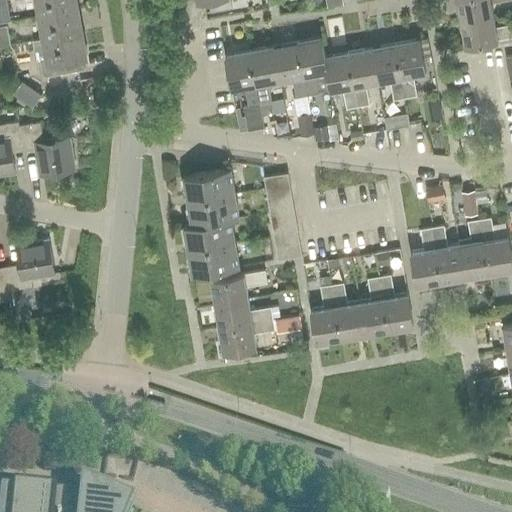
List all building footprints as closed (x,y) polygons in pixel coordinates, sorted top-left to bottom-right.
[(0,0),(0,22),(11,20),(7,0),(0,0)] [(36,0),(39,15),(79,8),(77,0),(36,0)] [(207,0),(210,11),(232,7),(230,0),(207,0)] [(501,0),(456,0),(461,20),(494,14),(492,2),(501,0)] [(83,32),(79,8),(39,15),(43,37),(43,39),(83,32)] [(511,23),(496,26),(494,14),(461,20),(465,45),(511,36),(511,23)] [(7,25),(0,26),(0,46),(11,44),(7,25)] [(87,55),(83,32),(43,39),(43,37),(34,39),(36,50),(39,50),(41,63),(44,76),(85,68),(83,56),(87,55)] [(325,56),(326,56),(322,36),(298,41),(307,94),(319,92),(315,72),(326,70),(327,69),(325,56)] [(420,38),(395,43),(405,97),(417,94),(413,74),(426,72),(420,38)] [(307,94),(298,41),(274,45),(281,83),(293,80),(296,96),(307,94)] [(405,97),(395,43),(372,47),(378,80),(390,78),(394,99),(405,97)] [(281,83),(274,45),(250,49),(260,103),(272,101),(269,85),(281,83)] [(378,80),(372,47),(348,52),(358,105),(369,103),(366,83),(378,80)] [(264,127),(260,103),(250,49),(226,54),(232,87),(245,85),(249,104),(244,105),(248,129),(264,127)] [(358,105),(348,52),(326,56),(325,56),(327,69),(326,70),(330,89),(343,87),(347,107),(358,105)] [(23,80),(14,93),(34,107),(43,93),(23,80)] [(272,101),(260,103),(263,115),(274,113),(272,101)] [(313,133),(310,113),(298,115),(302,135),(313,133)] [(392,115),(384,117),(386,128),(394,127),(392,115)] [(18,124),(19,124),(18,120),(0,123),(0,173),(14,171),(10,152),(23,149),(18,124)] [(43,140),(41,129),(40,121),(19,124),(18,124),(23,149),(35,147),(39,173),(74,167),(69,136),(43,140)] [(327,125),(315,127),(317,139),(329,137),(327,125)] [(363,139),(361,130),(351,132),(353,141),(363,139)] [(185,176),(193,223),(193,224),(231,217),(231,218),(239,217),(231,168),(185,176)] [(264,176),(266,187),(290,183),(288,172),(264,176)] [(266,186),(264,176),(264,175),(255,176),(257,188),(266,186)] [(292,194),(290,183),(266,187),(268,198),(292,194)] [(426,189),(428,203),(444,200),(442,186),(426,189)] [(479,214),(475,190),(463,192),(467,216),(479,214)] [(486,202),(485,190),(476,191),(477,203),(486,202)] [(294,205),(292,194),(268,198),(270,209),(294,205)] [(296,216),(294,205),(270,209),(272,220),(296,216)] [(302,255),(296,216),(272,220),(278,259),(302,255)] [(491,216),(480,218),(489,272),(511,267),(511,259),(508,234),(495,237),(491,216)] [(239,265),(231,218),(231,217),(193,224),(193,223),(185,224),(193,273),(239,265)] [(489,272),(480,218),(468,220),(472,240),(459,242),(465,276),(489,272)] [(465,276),(459,242),(447,245),(444,224),(432,226),(441,280),(465,276)] [(441,280),(432,226),(421,228),(424,248),(411,251),(417,284),(441,280)] [(19,263),(7,265),(11,290),(18,289),(33,287),(31,277),(53,273),(47,238),(16,243),(19,263)] [(377,253),(379,263),(390,261),(388,252),(377,253)] [(0,292),(8,291),(11,290),(7,265),(0,265),(0,292)] [(211,278),(215,302),(248,297),(246,285),(267,282),(265,269),(211,278)] [(391,273),(380,275),(389,329),(413,325),(408,292),(395,294),(391,273)] [(389,329),(380,275),(368,277),(372,298),(359,300),(365,333),(389,329)] [(331,277),(320,279),(321,285),(332,283),(331,277)] [(344,281),(343,282),(332,283),(341,337),(365,333),(359,300),(347,302),(344,281)] [(341,337),(332,283),(321,285),(324,306),(311,308),(317,341),(341,337)] [(251,309),(248,297),(215,302),(219,327),(273,318),(271,307),(271,306),(251,309)] [(271,307),(273,318),(280,317),(278,306),(271,307)] [(275,319),(277,332),(301,328),(299,315),(275,319)] [(254,332),(275,329),(273,318),(219,327),(223,351),(257,346),(254,332)] [(511,322),(503,324),(507,348),(511,347),(511,322)] [(281,352),(280,343),(262,346),(263,354),(281,352)] [(85,477),(86,464),(45,459),(43,472),(85,477)] [(3,491),(0,511),(107,511),(110,506),(109,505),(107,511),(103,510),(105,493),(80,491),(80,492),(81,492),(81,496),(57,494),(57,493),(16,488),(16,493),(3,491)]
